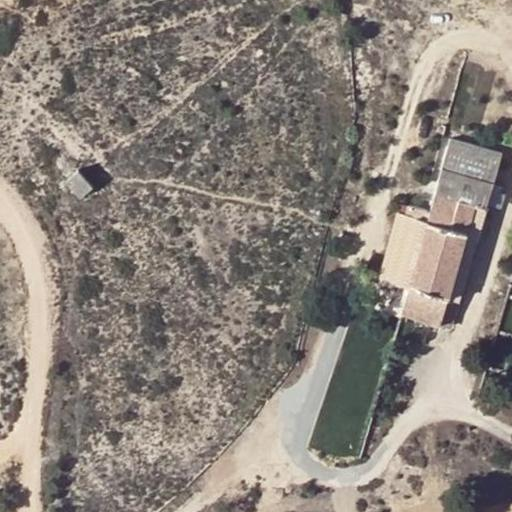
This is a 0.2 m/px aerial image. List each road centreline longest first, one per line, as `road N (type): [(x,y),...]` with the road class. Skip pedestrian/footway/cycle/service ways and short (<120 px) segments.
road 1 (track): [(31,511),(28,442),(45,322),(42,272),(26,231),(0,201)]
road 2 (track): [(299,442),(256,461),(184,511)]
